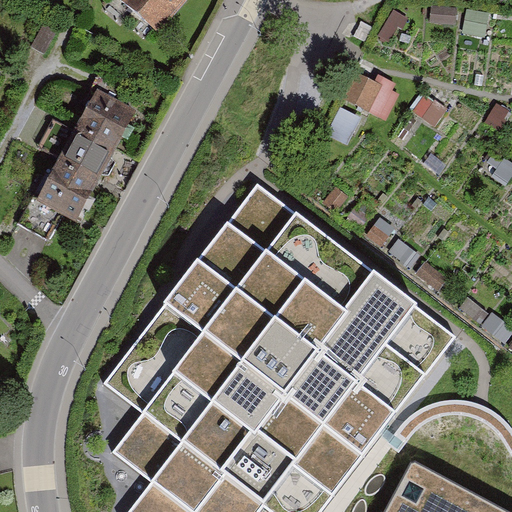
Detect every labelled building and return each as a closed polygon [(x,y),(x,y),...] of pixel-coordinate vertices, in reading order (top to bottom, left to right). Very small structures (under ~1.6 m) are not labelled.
[(191,0),(108,0),(156,41),(191,0)] [(43,24),(30,49),(44,56),(57,32),(43,24)] [(360,102),(368,76),(358,73),(350,99),(360,102)] [(373,75),(358,105),(389,120),(404,90),(373,75)] [(136,111),(96,89),(32,209),(73,230),(136,111)] [(415,111),(440,125),(449,109),(424,95),(415,111)] [(342,108),(333,137),(354,143),(363,115),(342,108)] [(150,486),(130,511),(260,511),(264,508),(269,511),(321,511),(333,496),(364,456),(395,414),(425,374),(454,336),(414,306),(372,275),(292,216),(252,186),(225,223),(197,261),(165,303),(102,387),(141,417),(112,457),(150,486)] [(498,511),(406,463),(380,511),(498,511)]
